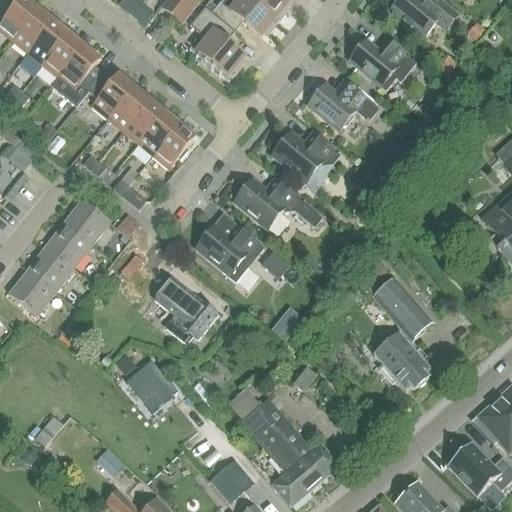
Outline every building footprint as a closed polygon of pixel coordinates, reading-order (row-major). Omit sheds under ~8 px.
[(191,0),(170,0),(162,10),(181,26),(198,5),(191,0)] [(246,0),(225,0),(221,6),(221,5),(212,16),(236,34),(243,26),(261,40),(264,37),(267,39),(278,26),(246,0)] [(246,0),(278,26),(288,13),(285,10),(288,7),(280,0),(246,0)] [(417,0),(402,0),(390,16),(422,43),(436,26),(445,34),(458,18),(435,0),(429,0),(425,6),(417,0)] [(0,32),(14,44),(38,14),(37,12),(38,11),(27,1),(25,3),(23,1),(14,12),(13,10),(5,20),(7,21),(0,29),(0,32)] [(245,60),(227,46),(236,34),(212,16),(205,9),(189,28),(207,43),(196,55),(204,62),(202,64),(210,72),(213,69),(228,81),(229,79),(232,81),(244,66),(242,64),(245,60)] [(29,56),(54,26),(38,14),(14,44),(29,56)] [(478,33),(488,21),(479,14),(469,25),(478,33)] [(44,69),(69,39),(54,26),(29,56),(44,69)] [(59,81),(84,51),(69,39),(44,69),(59,81)] [(355,58),(349,65),(385,94),(396,81),(401,84),(416,65),(406,57),(387,42),(383,46),(384,52),(378,53),(367,44),(365,46),(362,43),(351,55),(355,58)] [(452,48),(440,59),(448,68),(460,57),(452,48)] [(59,81),(52,91),(76,111),(89,96),(104,77),(95,70),(100,64),(97,61),(98,60),(86,50),(85,52),(84,51),(59,81)] [(451,97),(471,76),(461,66),(441,88),(451,97)] [(108,122),(133,92),(133,91),(134,89),(122,80),(121,81),(118,79),(113,85),(104,77),(89,96),(98,103),(93,109),(108,122)] [(326,88),(308,109),(339,135),(343,129),(346,128),(352,122),(352,118),(356,114),(368,124),(378,113),(353,92),(342,83),(333,94),(326,88)] [(7,99),(14,104),(21,95),(14,89),(7,99)] [(124,134),(149,104),(133,92),(108,122),(124,134)] [(29,102),(21,95),(14,104),(22,111),(29,102)] [(139,147),(164,117),(149,104),(124,134),(139,147)] [(154,159),(179,129),(164,117),(139,147),(154,159)] [(17,141),(0,127),(0,139),(11,148),(17,141)] [(179,129),(154,159),(170,172),(178,162),(180,163),(187,154),(186,152),(194,142),(192,140),(194,138),(182,129),(181,130),(179,129)] [(287,146),(284,144),(271,160),(305,188),(319,170),(332,169),(340,159),(312,137),(304,147),(293,138),(287,146)] [(17,153),(12,158),(9,162),(24,175),(32,165),(30,163),(35,156),(17,141),(11,148),(17,153)] [(511,158),(502,167),(511,178),(511,158)] [(83,169),(90,175),(98,166),(91,160),(83,169)] [(140,199),(147,193),(132,178),(142,167),(135,161),(118,178),(140,199)] [(106,172),(98,166),(90,175),(98,181),(106,172)] [(266,193),(255,185),(249,192),(246,190),(233,207),(267,234),(281,216),(294,215),(316,233),(324,224),(274,183),(266,193)] [(113,193),(120,199),(128,190),(120,184),(113,193)] [(146,205),(128,190),(120,199),(139,215),(146,205)] [(511,195),(496,210),(501,215),(486,229),(503,247),(497,253),(511,269),(511,195)] [(63,228),(92,250),(110,226),(81,204),(63,228)] [(74,273),(92,250),(63,228),(45,251),(74,273)] [(208,237),(195,253),(236,286),(248,270),(241,265),(243,263),(256,261),(264,252),(236,229),(228,240),(217,231),(211,239),(208,237)] [(262,256),(284,269),(290,258),(269,245),(262,256)] [(56,297),(74,273),(45,251),(27,275),(56,297)] [(433,326),(395,283),(374,259),(352,279),(373,302),(374,301),(412,345),(433,326)] [(37,320),(56,297),(27,275),(9,298),(37,320)] [(172,281),(154,303),(168,313),(171,309),(179,315),(166,331),(187,348),(192,340),(195,342),(197,344),(217,319),(191,299),(172,281)] [(411,390),(413,393),(429,380),(426,377),(431,373),(401,339),(389,349),(386,347),(374,358),(383,369),(379,372),(392,387),(396,383),(406,394),(411,390)] [(304,381),(318,368),(311,360),(296,372),(304,381)] [(511,389),(473,425),(493,447),(497,444),(509,457),(511,454),(511,389)] [(248,391),(244,394),(228,407),(243,426),(242,427),(285,478),(271,490),(289,511),(290,511),(338,471),(319,448),(313,453),(270,402),(264,407),(261,404),(259,405),(248,391)] [(471,448),(448,470),(477,502),(492,489),(500,498),(511,486),(511,473),(502,463),(493,472),(471,448)] [(255,487),(236,465),(211,485),(230,508),(255,487)] [(448,511),(447,510),(445,511),(442,511),(418,487),(396,509),(398,511),(448,511)] [(137,511),(117,493),(106,505),(113,511),(137,511)]
